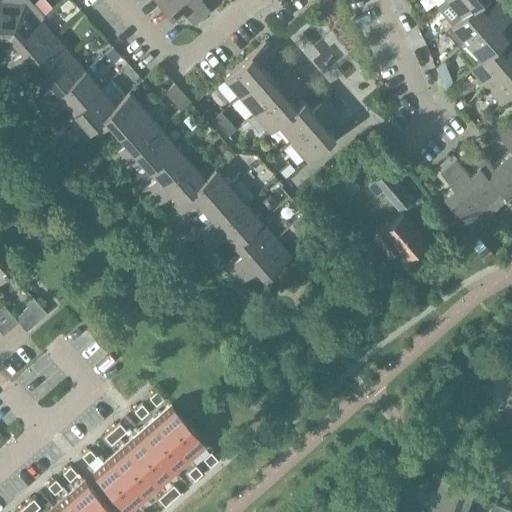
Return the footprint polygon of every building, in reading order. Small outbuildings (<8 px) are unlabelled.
[(0,34),(9,36),(14,42),(41,19),(45,16),(31,0),(2,0),(0,29),(0,34)] [(203,16),(188,0),(156,0),(172,17),(182,9),(195,23),(203,16)] [(188,0),(203,16),(211,9),(202,0),(188,0)] [(450,24),(444,29),(460,48),(466,42),(507,6),(501,0),(497,0),(486,11),(478,2),(463,16),(461,14),(450,24)] [(448,0),(461,14),(463,16),(478,2),(480,0),(448,0)] [(466,42),(480,58),(482,60),(498,45),(508,36),(500,27),(511,15),(511,11),(507,6),(466,42)] [(7,63),(14,71),(55,35),(41,19),(14,42),(22,50),(14,57),(7,63)] [(36,66),(44,76),(70,52),(55,35),(14,71),(21,79),(36,66)] [(224,76),(239,94),(266,71),(258,62),(264,57),(273,49),(265,41),(246,57),(224,76)] [(470,67),(485,85),(511,60),(511,47),(505,54),(498,45),(482,60),(480,58),(470,67)] [(37,98),(44,106),(86,71),(70,52),(44,76),(52,85),(37,98)] [(511,60),(485,85),(501,103),(511,93),(511,60)] [(239,94),(255,112),(296,76),(289,68),(274,80),(266,71),(239,94)] [(66,101),(74,110),(100,87),(86,71),(44,106),(51,114),(66,101)] [(443,76),(440,78),(444,89),(447,87),(452,82),(448,72),(443,76)] [(270,130),(277,124),(297,106),(295,104),(288,96),(303,83),(296,76),(255,112),(270,130)] [(67,132),(73,140),(75,141),(89,128),(87,126),(114,103),(123,95),(109,79),(100,87),(74,110),(82,119),(67,132)] [(110,123),(118,132),(144,110),(128,91),(114,103),(87,126),(89,128),(95,135),(110,123)] [(277,124),(291,140),(333,104),(326,96),(311,108),(303,98),(295,104),(297,106),(277,124)] [(459,99),(455,103),(454,104),(458,109),(459,108),(464,104),(459,99)] [(339,102),(334,106),(340,112),(344,108),(339,102)] [(333,104),(291,140),(307,158),(334,135),(325,125),(340,112),(334,106),(333,104)] [(41,109),(40,110),(46,118),(48,117),(51,114),(44,106),(41,109)] [(213,117),(228,134),(237,127),(222,109),(213,117)] [(112,154),(119,162),(160,128),(144,110),(118,132),(127,142),(112,154)] [(191,114),(185,119),(192,127),(198,122),(191,114)] [(511,149),(502,157),(511,167),(511,133),(507,127),(499,134),(511,149)] [(140,158),(148,167),(174,144),(160,128),(119,162),(126,170),(140,158)] [(63,135),(62,136),(69,144),(70,143),(73,140),(67,132),(63,135)] [(142,189),(149,197),(189,161),(174,144),(148,167),(156,176),(142,189)] [(471,158),(477,165),(501,192),(507,199),(511,195),(511,167),(502,157),(493,165),(480,150),(471,158)] [(452,153),(444,160),(449,165),(485,206),(492,213),(507,199),(501,192),(477,165),(469,173),(457,158),(452,153)] [(444,160),(437,167),(441,172),(453,187),(443,195),(467,222),(485,206),(449,165),(444,160)] [(170,192),(178,200),(204,178),(189,161),(149,197),(156,205),(170,192)] [(288,161),(279,169),(285,177),(294,169),(288,161)] [(196,199),(204,209),(231,186),(215,168),(204,178),(178,200),(174,204),(182,212),(196,199)] [(386,201),(359,225),(386,256),(387,255),(394,248),(402,257),(424,240),(416,230),(428,219),(396,182),(381,194),(386,201)] [(198,231),(205,238),(245,203),(231,186),(204,209),(212,218),(198,231)] [(226,234),(234,243),(260,220),(245,203),(205,238),(211,246),(226,234)] [(335,210),(326,218),(337,230),(346,223),(335,210)] [(228,265),(235,273),(275,237),(260,220),(234,243),(242,252),(228,265)] [(275,237),(235,273),(242,281),(256,268),(264,278),(291,255),(275,237)] [(479,237),(471,244),(487,261),(495,255),(479,237)] [(0,258),(0,275),(8,268),(0,258)] [(24,311),(16,318),(18,321),(19,322),(27,331),(47,313),(46,312),(32,296),(25,302),(28,306),(23,310),(24,311)] [(5,306),(0,310),(0,330),(4,335),(19,322),(18,321),(16,318),(5,306)] [(164,398),(157,390),(149,397),(156,405),(164,398)] [(148,411),(142,403),(134,410),(141,418),(148,411)] [(187,425),(170,404),(154,418),(172,438),(187,425)] [(172,438),(154,418),(139,431),(157,451),(172,438)] [(119,423),(112,429),(119,437),(126,430),(119,423)] [(205,444),(187,425),(172,438),(189,458),(205,444)] [(112,429),(104,436),(111,444),(119,437),(112,429)] [(157,451),(139,431),(124,444),(142,464),(157,451)] [(189,458),(172,438),(157,451),(174,471),(189,458)] [(142,464),(124,444),(109,457),(127,477),(142,464)] [(96,456),(89,449),(82,455),(88,463),(96,456)] [(174,471),(157,451),(142,464),(159,484),(174,471)] [(211,452),(203,458),(210,466),(217,459),(211,452)] [(127,477),(109,457),(94,471),(112,491),(127,477)] [(142,464),(127,477),(144,497),(159,484),(142,464)] [(77,473),(71,465),(63,472),(69,480),(77,473)] [(202,473),(195,465),(188,472),(194,479),(202,473)] [(440,473),(432,493),(467,506),(474,486),(440,473)] [(144,497),(127,477),(112,491),(129,511),(144,497)] [(62,487),(55,479),(48,485),(54,493),(62,487)] [(87,511),(101,500),(83,479),(68,493),(84,511),(87,511)] [(180,492),(173,484),(165,491),(172,499),(180,492)] [(172,499),(165,491),(158,497),(164,505),(172,499)] [(84,511),(68,493),(53,506),(58,511),(84,511)] [(432,493),(425,511),(426,511),(464,511),(467,506),(432,493)] [(25,505),(31,511),(32,511),(40,506),(33,498),(25,505)] [(475,498),(471,508),(480,511),(484,501),(475,498)] [(111,511),(101,500),(87,511),(111,511)] [(511,511),(511,510),(491,502),(487,511),(511,511)]
